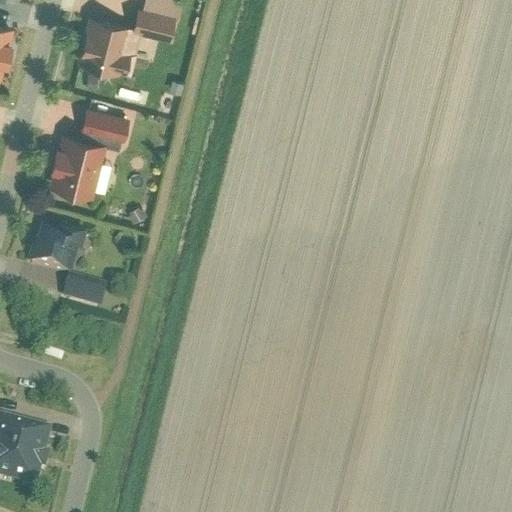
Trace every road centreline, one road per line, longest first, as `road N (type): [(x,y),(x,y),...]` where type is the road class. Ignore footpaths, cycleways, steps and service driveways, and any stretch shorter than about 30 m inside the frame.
road 1 (residential): [(68,511),(87,440),(81,405),(0,363)]
road 2 (residential): [(0,186),(48,0)]
